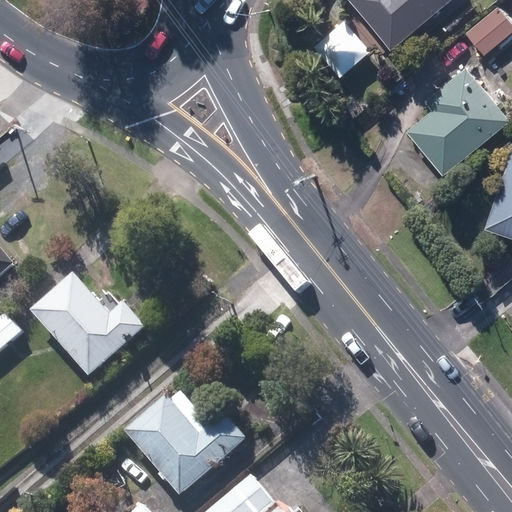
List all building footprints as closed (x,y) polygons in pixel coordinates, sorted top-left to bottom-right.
[(421,0),(357,0),(396,50),(436,19),(421,0)] [(511,16),(501,4),(470,32),(507,72),(511,66),(511,16)] [(428,95),(439,108),(412,129),(448,174),(511,122),(511,111),(482,74),(471,60),(428,95)] [(511,168),(491,226),(511,233),(511,168)] [(0,283),(23,266),(0,237),(0,283)] [(116,313),(80,272),(35,312),(94,378),(152,325),(130,301),(116,313)] [(10,315),(0,322),(0,355),(26,336),(10,315)] [(186,391),(177,399),(173,394),(128,431),(183,497),(253,439),(230,413),(215,425),(186,391)] [(259,476),(212,511),(272,511),(281,505),(259,476)] [(155,511),(146,501),(132,511),(155,511)]
